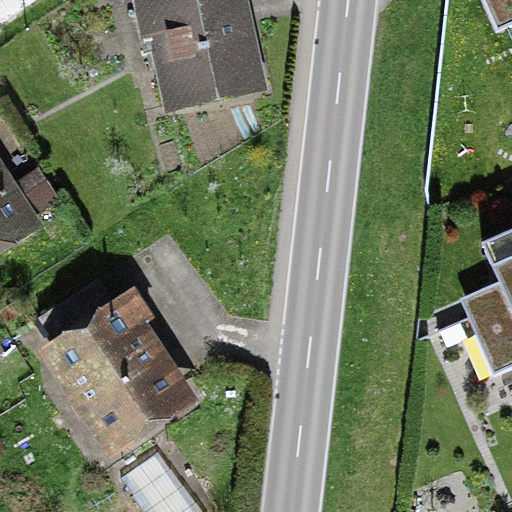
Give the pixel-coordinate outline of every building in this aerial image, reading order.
[(0,0),(0,21),(1,23),(34,0),(0,0)] [(230,0),(180,0),(138,9),(144,40),(154,38),(168,103),(249,85),(230,0)] [(0,241),(28,223),(0,179),(0,241)] [(511,229),(481,243),(499,283),(482,291),(489,308),(468,318),(493,375),(511,366),(511,229)] [(116,442),(179,401),(132,330),(150,318),(137,297),(116,311),(96,280),(38,318),(58,349),(55,351),(116,442)]
